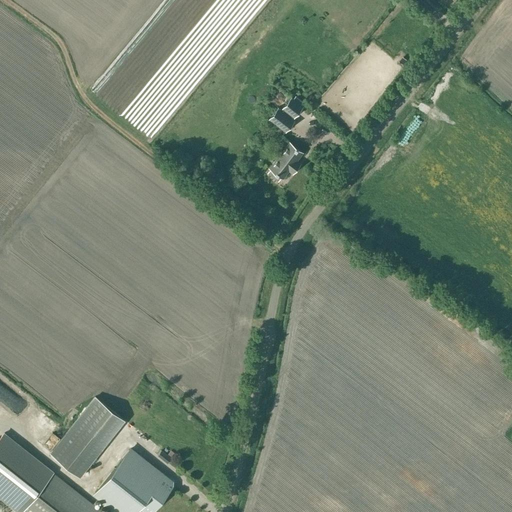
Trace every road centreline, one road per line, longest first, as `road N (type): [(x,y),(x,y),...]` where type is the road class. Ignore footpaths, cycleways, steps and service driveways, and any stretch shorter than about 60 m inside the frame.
road 1 (unclassified): [(223,511),(290,248),(480,0)]
road 2 (track): [(286,257),(81,97),(58,42),(6,0)]
